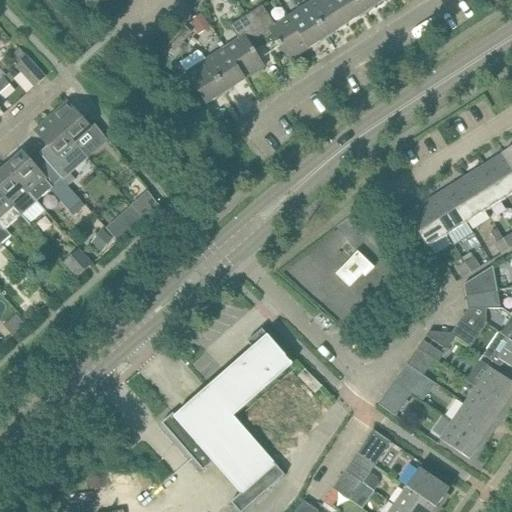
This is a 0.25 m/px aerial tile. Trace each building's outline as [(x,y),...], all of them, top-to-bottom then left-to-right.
[(332,0),(314,0),(307,4),(328,36),(347,24),(332,0)] [(362,0),(332,0),(347,24),(369,10),(362,0)] [(362,0),(369,10),(384,0),(362,0)] [(307,4),(289,16),(309,48),(328,36),(307,4)] [(262,5),(246,16),(262,40),(272,34),(289,61),(309,48),(289,16),(275,25),(262,5)] [(238,39),(225,48),(245,79),(265,67),(252,46),(262,40),(246,16),(230,26),(238,39)] [(179,33),(177,36),(184,42),(192,32),(185,26),(179,33)] [(184,42),(177,36),(169,46),(176,51),(184,42)] [(225,48),(206,60),(227,91),(245,79),(225,48)] [(16,67),(35,87),(46,77),(27,56),(16,67)] [(206,60),(186,73),(194,86),(206,104),(227,91),(206,60)] [(0,80),(0,110),(1,109),(0,108),(0,93),(1,93),(10,84),(4,77),(0,80)] [(245,112),(258,101),(242,83),(229,95),(245,112)] [(68,101),(51,116),(75,143),(89,158),(109,141),(95,125),(92,128),(68,101)] [(51,116),(34,131),(48,146),(40,152),(62,178),(68,185),(75,179),(71,174),(74,172),(89,158),(75,143),(51,116)] [(22,152),(5,167),(36,201),(52,188),(53,187),(46,179),(35,167),(30,161),(22,152)] [(511,195),(511,164),(504,153),(485,165),(506,199),(511,195)] [(506,199),(485,165),(465,178),(486,211),(506,199)] [(5,167),(0,171),(0,192),(20,215),(36,201),(5,167)] [(53,187),(52,188),(57,194),(55,195),(69,211),(81,200),(68,185),(62,178),(53,187)] [(467,223),(486,211),(465,178),(446,190),(467,223)] [(467,223),(446,190),(426,202),(447,236),(467,223)] [(0,192),(0,242),(1,244),(11,235),(5,229),(20,215),(0,192)] [(160,207),(159,206),(148,194),(133,207),(144,220),(160,207)] [(428,248),(447,236),(426,202),(407,215),(428,248)] [(511,233),(503,239),(510,249),(511,247),(511,233)] [(497,243),(494,244),(501,254),(510,249),(503,239),(497,243)] [(77,278),(93,264),(79,249),(64,263),(77,278)] [(350,287),(362,274),(365,276),(374,268),(358,252),(337,274),(350,287)] [(475,257),(465,263),(471,273),(481,267),(475,257)] [(465,263),(456,268),(462,278),(471,273),(465,263)] [(481,274),(464,285),(466,297),(497,290),(496,283),(493,267),(481,274)] [(501,309),(497,290),(466,297),(468,309),(488,309),(501,309)] [(468,309),(460,320),(476,332),(480,334),(487,322),(488,309),(468,309)] [(511,318),(502,333),(509,339),(511,340),(511,318)] [(480,334),(476,332),(460,320),(451,333),(456,337),(471,347),(480,334)] [(252,348),(241,359),(176,416),(173,413),(162,423),(175,438),(204,471),(213,462),(241,493),(231,502),(239,511),(242,511),(285,475),(233,416),(293,364),(262,329),(247,342),(252,348)] [(426,336),(443,347),(447,349),(456,337),(451,333),(429,332),(426,336)] [(511,340),(509,339),(496,357),(511,367),(511,340)] [(418,372),(407,364),(401,372),(395,381),(412,393),(423,376),(418,372)] [(511,382),(503,376),(490,367),(477,386),(510,408),(511,404),(511,382)] [(314,393),(322,386),(305,369),(298,376),(314,393)] [(395,381),(378,404),(396,416),(407,400),(412,393),(395,381)] [(510,408),(477,386),(465,403),(494,424),(497,419),(500,421),(510,408)] [(494,424),(465,403),(453,421),(485,443),(494,430),(491,428),(494,424)] [(485,443),(453,421),(440,439),(470,460),(473,455),(476,457),(485,443)] [(373,430),(357,453),(375,465),(391,442),(373,430)] [(357,453),(345,470),(363,483),(375,465),(357,453)] [(420,469),(407,487),(440,510),(449,496),(446,494),(449,489),(420,469)] [(351,501),(363,483),(345,470),(333,489),(351,501)] [(407,487),(395,505),(404,511),(437,511),(440,510),(407,487)] [(304,501),(296,511),(318,511),(318,510),(304,501)]
